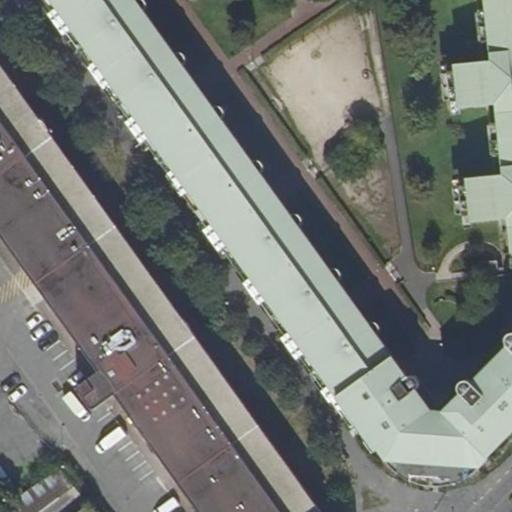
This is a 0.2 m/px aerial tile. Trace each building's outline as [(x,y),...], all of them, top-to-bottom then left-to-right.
[(40,0),(59,25),(73,15),(79,23),(74,27),(99,61),(90,68),(104,89),(113,82),(138,116),(141,114),(154,132),(151,134),(176,168),(166,174),(182,196),(191,189),(216,223),(219,221),(231,238),(228,240),(253,275),(244,282),(259,302),(268,295),(292,329),(295,327),(309,345),(305,347),(330,382),(321,389),(328,400),(343,389),(390,454),(402,463),(418,472),(425,465),(429,424),(417,408),(429,399),(423,390),(429,385),(421,375),(417,373),(414,373),(411,374),(381,332),(384,329),(385,325),(383,320),(379,318),(376,318),(372,320),(364,308),(352,317),(339,299),(351,290),(343,279),(346,274),(346,269),(342,265),(338,265),(334,266),(304,224),(307,221),(308,217),(306,213),(302,210),(299,210),(295,211),(287,200),(274,209),(261,191),(274,183),(266,171),(268,168),(269,164),(268,161),(266,158),(262,157),(260,158),(257,159),(227,117),(229,113),(229,109),(226,104),(223,103),(220,103),(217,105),(209,93),(196,102),(184,85),(196,75),(188,64),(190,60),(191,56),(188,52),(184,50),(181,50),(179,52),(149,10),(151,7),(152,3),(150,0),(40,0)] [(511,0),(489,0),(496,60),(449,65),(454,108),(500,103),(504,139),(511,137),(511,0)] [(0,230),(202,511),(324,511),(0,59),(0,230)] [(209,93),(196,75),(184,85),(196,102),(209,93)] [(511,137),(504,139),(508,174),(463,179),(464,189),(511,183),(511,137)] [(274,209),(287,200),(274,183),(261,191),(274,209)] [(511,183),(464,189),(468,222),(511,217),(511,183)] [(352,317),(364,308),(351,290),(339,299),(352,317)] [(511,434),(511,335),(511,337),(511,341),(511,345),(476,382),(471,380),(468,381),(465,382),(457,390),(463,396),(455,404),(465,414),(450,430),(446,469),(453,475),(471,472),(483,464),(511,434)] [(87,398),(98,390),(91,380),(79,388),(87,398)] [(63,467),(0,509),(0,511),(82,511),(90,505),(63,467)]
